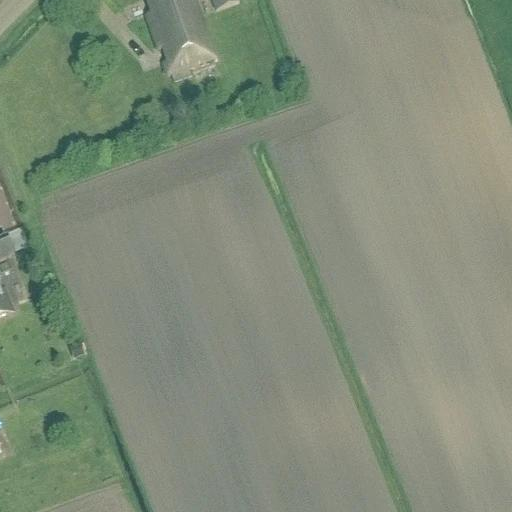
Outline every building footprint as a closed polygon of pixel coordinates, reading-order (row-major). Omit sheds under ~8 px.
[(145,0),(152,18),(146,20),(158,54),(162,53),(167,67),(163,68),(167,80),(170,79),(188,73),(215,63),(191,0),(145,0)] [(210,0),(215,15),(238,7),(236,0),(210,0)] [(188,73),(170,79),(173,87),(191,81),(188,73)] [(0,263),(12,259),(6,243),(0,245),(0,263)] [(0,321),(7,318),(5,313),(11,311),(5,295),(0,296),(0,321)] [(78,346),(67,351),(73,363),(84,359),(78,346)]
